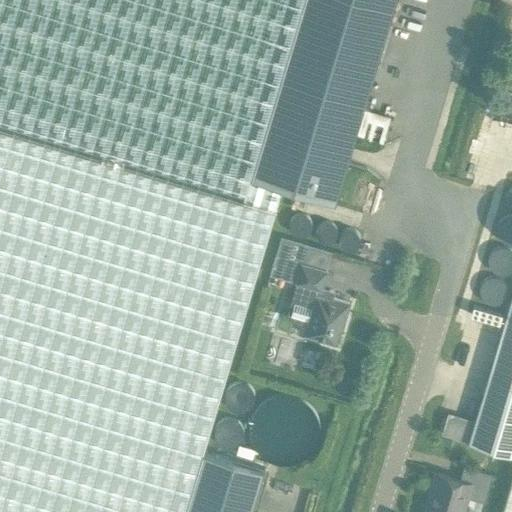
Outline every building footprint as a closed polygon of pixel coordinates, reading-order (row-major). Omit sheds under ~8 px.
[(183,511),(203,449),(281,186),(249,178),(302,0),(0,0),(0,117),(245,190),(243,199),(0,126),(0,511),(183,511)] [(302,0),(249,178),(281,186),(336,202),(396,0),(302,0)] [(330,299),(319,296),(327,270),(301,262),(295,282),(296,283),(286,318),(308,325),(306,334),(335,342),(339,326),(342,327),(349,303),(330,298),(330,299)] [(511,453),(511,294),(469,441),(511,453)] [(251,511),(265,468),(203,449),(183,511),(251,511)] [(424,511),(461,511),(467,495),(484,501),(493,472),(463,463),(460,475),(440,469),(431,499),(429,498),(424,511)] [(511,511),(511,474),(500,511),(511,511)]
